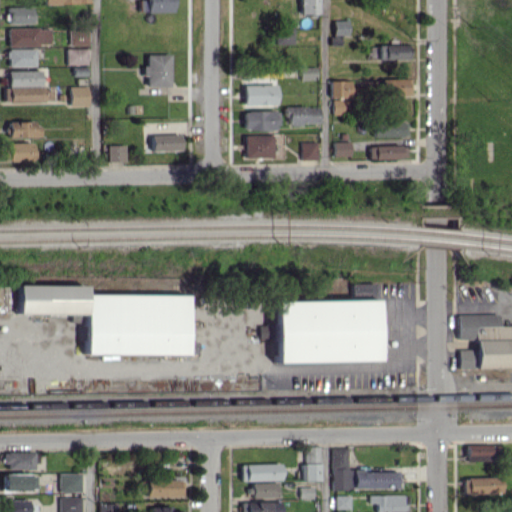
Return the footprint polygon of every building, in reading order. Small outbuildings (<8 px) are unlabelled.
[(174,11),(173,0),(139,0),(140,12),(174,11)] [(321,13),(320,0),(301,0),(302,14),(321,13)] [(7,24),(33,23),(32,6),(7,7),(7,24)] [(350,20),(335,20),(335,35),(350,35),(350,20)] [(7,28),(8,45),(52,45),(51,27),(7,28)] [(295,27),(278,27),(279,44),(296,44),(295,27)] [(70,45),(90,45),(89,29),(70,30),(70,45)] [(372,59),(409,58),(409,44),(372,45),(372,59)] [(8,66),(35,66),(35,49),(8,48),(8,66)] [(67,64),(89,64),(89,48),(67,48),(67,64)] [(170,53),(147,54),(147,65),(145,65),(146,86),(171,85),(170,53)] [(319,79),(318,67),(302,67),(302,80),(319,79)] [(40,69),(7,70),(8,86),(41,85),(40,69)] [(412,79),(380,78),(380,94),(411,95),(412,79)] [(352,80),(332,80),(332,97),(351,97),(352,80)] [(244,85),(245,105),(278,104),(277,84),(244,85)] [(3,88),(4,103),(52,101),(51,86),(3,88)] [(88,105),(88,86),(69,86),(70,106),(88,105)] [(351,99),(334,99),(335,114),(351,113),(351,99)] [(322,123),(321,106),(285,107),(286,117),(290,117),(290,124),(322,123)] [(245,130),(280,129),(279,110),(244,111),(245,130)] [(375,137),(408,136),(408,120),(375,121),(375,137)] [(40,121),(8,122),(8,137),(40,136),(40,121)] [(182,134),(151,135),(152,151),(183,150),(182,134)] [(246,135),(246,157),(274,157),(274,135),(246,135)] [(302,141),(303,159),(319,159),(319,141),(302,141)] [(7,143),(8,161),(33,160),(33,142),(7,143)] [(336,156),(352,156),(352,142),(335,143),(336,156)] [(125,160),(125,145),(108,145),(108,161),(125,160)] [(371,145),(371,158),(407,158),(408,145),(371,145)] [(83,354),(186,354),(186,295),(84,294),(84,285),(15,285),(15,313),(83,314),(83,354)] [(273,301),(274,362),(377,360),(376,299),(273,301)] [(511,324),(499,325),(499,314),(458,314),(459,339),(475,339),(475,367),(511,366),(511,324)] [(459,368),(474,368),(473,349),(459,349),(459,368)] [(499,444),(467,445),(467,460),(499,460),(499,444)] [(320,480),(321,446),(307,446),(307,463),(302,463),(302,480),(320,480)] [(398,470),(349,470),(348,447),(332,447),(333,488),(399,488),(398,470)] [(35,452),(3,452),(3,467),(34,467),(35,452)] [(241,464),(241,480),(281,479),(281,463),(241,464)] [(2,474),(2,490),(36,490),(36,473),(2,474)] [(59,491),(82,492),(82,473),(59,473),(59,491)] [(502,477),(463,477),(464,493),(502,493),(502,477)] [(146,479),(146,496),(183,496),(183,479),(146,479)] [(278,496),(278,481),(252,482),(253,497),(278,496)] [(369,495),(369,503),(377,502),(377,511),(409,510),(409,494),(369,495)] [(351,508),(351,495),(336,495),(337,509),(351,508)] [(81,511),(82,496),(59,496),(59,511),(81,511)] [(2,511),(35,511),(36,499),(3,499),(2,511)] [(241,502),(241,511),(279,511),(280,501),(241,502)] [(116,511),(116,503),(99,503),(98,511),(116,511)]
